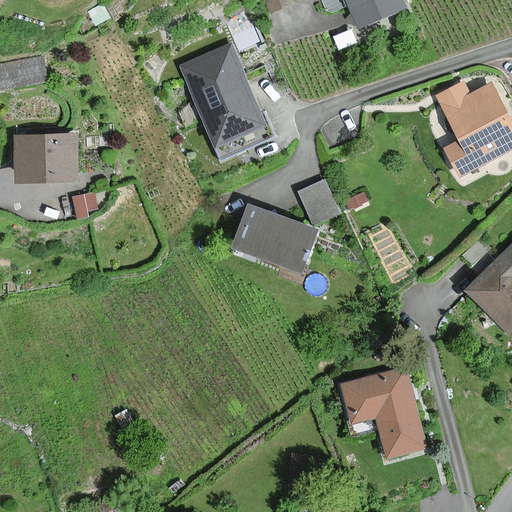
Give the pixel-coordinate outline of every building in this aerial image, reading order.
[(292,2),(291,0),(266,0),(272,11),(292,2)] [(397,0),(345,0),(357,27),(401,9),(397,0)] [(230,45),(179,66),(213,148),(264,128),(230,45)] [(45,52),(0,56),(0,82),(48,77),(45,52)] [(461,84),(435,97),(440,107),(450,127),(452,131),(458,143),(444,149),(457,175),(511,148),(511,126),(491,84),(467,96),(461,84)] [(84,131),(20,132),(21,179),(84,178),(84,131)] [(299,184),(314,220),(341,208),(325,173),(299,184)] [(316,231),(249,207),(235,247),(302,271),(316,231)] [(511,248),(469,289),(511,335),(511,248)] [(406,370),(344,385),(353,424),(380,418),(389,457),(424,448),(406,370)] [(139,427),(129,409),(119,414),(129,432),(139,427)] [(316,458),(293,456),(290,489),(312,492),(316,458)]
